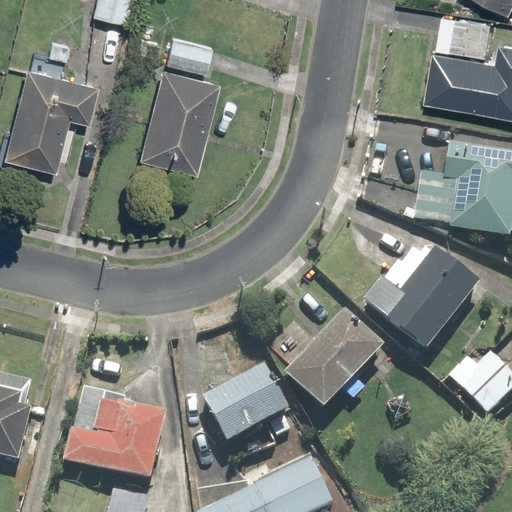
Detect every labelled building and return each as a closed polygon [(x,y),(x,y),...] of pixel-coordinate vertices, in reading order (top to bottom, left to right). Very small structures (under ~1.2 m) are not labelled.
[(98,0),(95,13),(128,21),(132,0),(98,0)] [(511,0),(493,0),(511,9),(511,0)] [(494,22),(458,16),(453,49),(489,55),(494,22)] [(160,37),(135,32),(131,50),(156,56),(160,37)] [(172,36),(166,60),(207,71),(213,46),(172,36)] [(438,49),(429,100),(511,113),(511,40),(504,40),(501,56),(494,55),(493,58),(438,49)] [(100,83),(29,66),(6,157),(58,170),(71,117),(90,122),(100,83)] [(164,66),(142,157),(200,171),(222,80),(164,66)] [(511,156),(451,146),(438,225),(452,227),(451,231),(511,240),(511,156)] [(368,306),(431,353),(483,284),(437,250),(429,260),(415,250),(403,266),(400,263),(368,306)] [(288,376),(328,413),(387,350),(347,312),(288,376)] [(460,385),(489,415),(511,393),(511,372),(494,353),(460,385)] [(207,399),(231,446),(292,414),(268,367),(207,399)] [(0,457),(22,463),(34,410),(22,408),(25,396),(0,389),(0,457)] [(64,463),(154,484),(170,416),(127,406),(128,400),(87,390),(77,431),(72,430),(64,463)] [(311,461),(204,511),(316,511),(332,504),(311,461)] [(147,511),(151,496),(116,487),(108,511),(147,511)]
